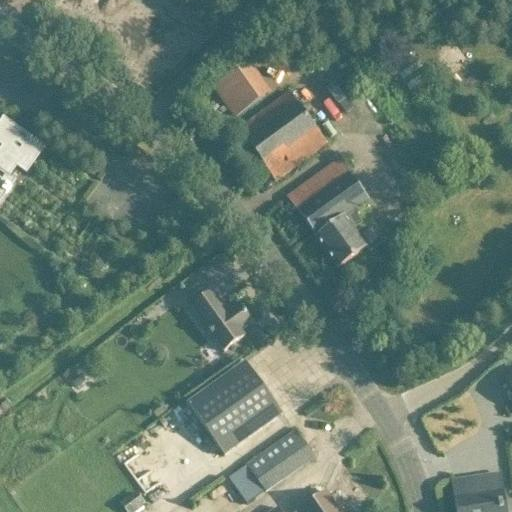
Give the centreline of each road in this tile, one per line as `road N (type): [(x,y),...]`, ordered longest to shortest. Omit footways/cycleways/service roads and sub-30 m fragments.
road 1 (tertiary): [(386,421),(188,156),(0,23)]
road 2 (unclassified): [(386,421),(449,386),(511,334)]
